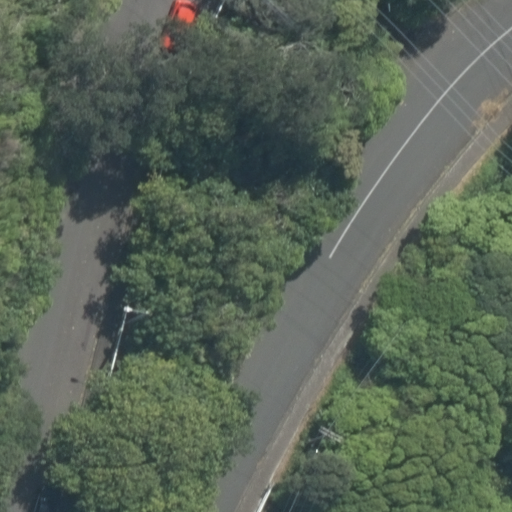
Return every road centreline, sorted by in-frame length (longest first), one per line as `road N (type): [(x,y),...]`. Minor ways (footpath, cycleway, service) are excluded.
road 1 (residential): [(511,29),(435,104),(267,330),(197,511)]
road 2 (residential): [(173,0),(96,173),(0,511)]
